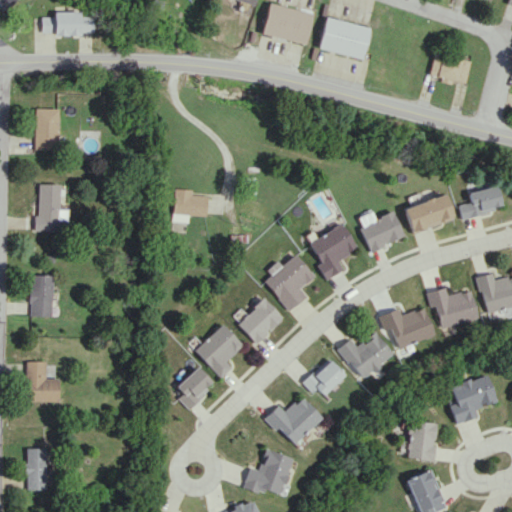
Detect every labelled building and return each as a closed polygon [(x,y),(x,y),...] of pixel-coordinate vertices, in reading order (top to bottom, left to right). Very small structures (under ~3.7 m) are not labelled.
[(0,0),(0,7),(4,11),(12,0),(0,0)] [(268,2),(260,32),(302,43),(310,13),(268,2)] [(77,11),(51,11),(51,16),(38,16),(38,32),(51,32),(51,34),(90,33),(90,15),(77,15),(77,11)] [(325,17),(317,47),(360,58),(368,28),(325,17)] [(463,82),(468,60),(432,52),(427,75),(463,82)] [(32,150),(56,149),(56,108),(32,108),(32,150)] [(56,184),(36,183),(35,215),(31,215),(31,230),(55,231),(56,184)] [(458,218),(499,207),(493,184),(465,192),(467,201),(455,205),(458,218)] [(186,222),(186,215),(204,215),(205,195),(189,195),(189,189),(172,188),(170,221),(186,222)] [(401,206),(409,232),(450,219),(442,194),(401,206)] [(354,217),(368,250),(402,236),(391,210),(373,218),(370,211),(354,217)] [(335,259),(355,248),(341,223),(307,241),(319,263),(316,265),(323,279),(341,269),(335,259)] [(304,296),(297,288),(312,276),(294,253),(280,265),(276,261),(265,270),(269,274),(262,280),(286,310),(304,296)] [(474,276),(483,314),(511,306),(511,274),(491,280),(489,272),(474,276)] [(26,315),(48,316),(49,275),(27,275),(26,315)] [(438,327),(475,319),(468,289),(444,294),(443,287),(424,291),(427,307),(433,305),(438,327)] [(280,318),(262,298),(235,323),(253,342),(280,318)] [(432,334),(421,306),(398,314),(395,307),(375,315),(381,331),(387,328),(394,348),(432,334)] [(240,345),(220,323),(193,349),(219,377),(230,367),(224,360),(240,345)] [(347,338),(334,347),(359,379),(390,355),(372,332),(354,346),(347,338)] [(301,380),(317,397),(341,374),(325,357),(301,380)] [(56,400),(56,378),(42,378),(42,360),(22,361),(23,401),(56,400)] [(174,386),(181,393),(176,398),(186,408),(211,383),(195,366),(174,386)] [(452,423),(474,416),(471,408),(493,401),(483,373),(447,386),(452,402),(446,404),(452,423)] [(275,404),(263,416),(289,445),(319,417),(299,395),(282,411),(275,404)] [(433,422),(406,420),(402,457),(429,460),(433,422)] [(23,489),(42,489),(43,448),(23,447),(23,489)] [(291,458),(262,448),(254,469),(246,466),(240,484),(277,497),(291,458)] [(430,511),(444,506),(427,468),(402,479),(416,511),(430,511)] [(253,511),(248,499),(217,511),(253,511)]
